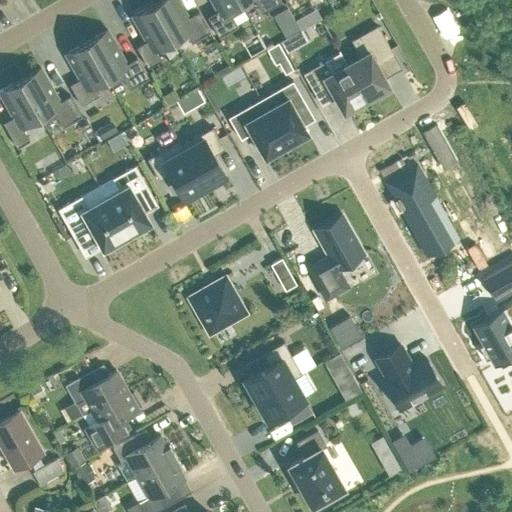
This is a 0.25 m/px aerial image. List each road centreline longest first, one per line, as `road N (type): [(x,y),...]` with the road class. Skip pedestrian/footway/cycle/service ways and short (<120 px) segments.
road 1 (residential): [(511,448),(345,152)]
road 2 (residential): [(345,152),(71,309)]
road 3 (residential): [(261,511),(180,372),(71,309)]
road 4 (residential): [(407,0),(441,57),(445,89),(345,152)]
road 5 (residential): [(71,309),(0,182)]
